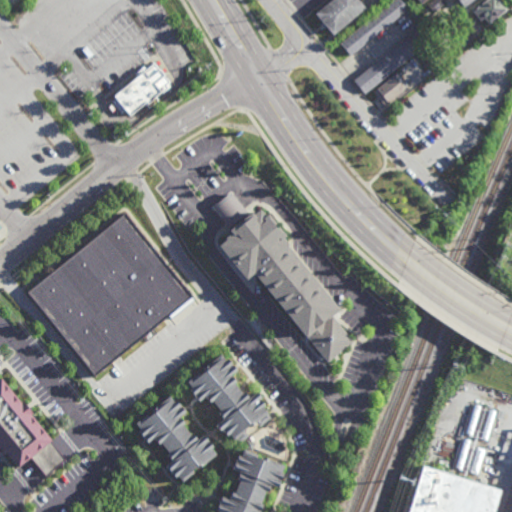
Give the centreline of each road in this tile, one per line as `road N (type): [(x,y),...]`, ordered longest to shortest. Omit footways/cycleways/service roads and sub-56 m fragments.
road 1 (residential): [(311,48),(166,131),(0,265)]
road 2 (primary): [(408,263),(309,156),(212,0)]
road 3 (residential): [(448,203),(273,0)]
